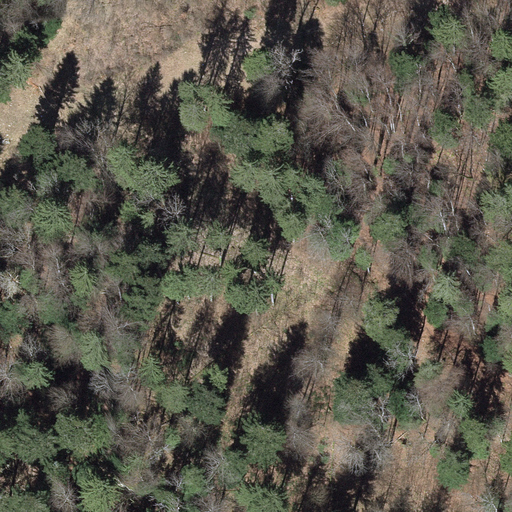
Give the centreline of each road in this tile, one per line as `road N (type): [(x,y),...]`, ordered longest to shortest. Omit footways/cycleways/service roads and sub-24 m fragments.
road 1 (track): [(511,389),(452,350),(416,311),(302,166),(278,118)]
road 2 (track): [(335,199),(306,0)]
